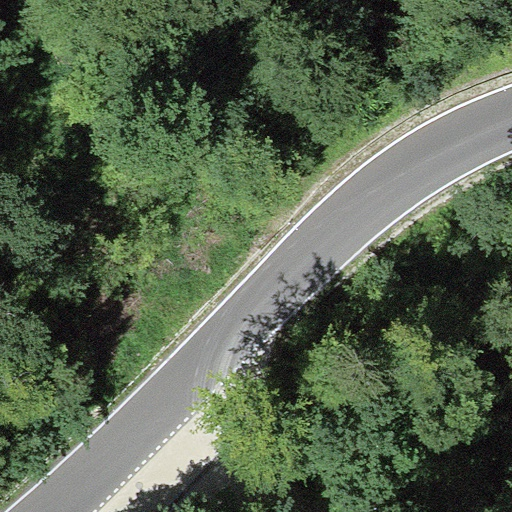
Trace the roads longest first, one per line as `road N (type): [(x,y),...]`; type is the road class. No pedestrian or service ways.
road 1 (tertiary): [(511,117),(411,165),(345,222),(59,511)]
road 2 (track): [(273,511),(166,407)]
